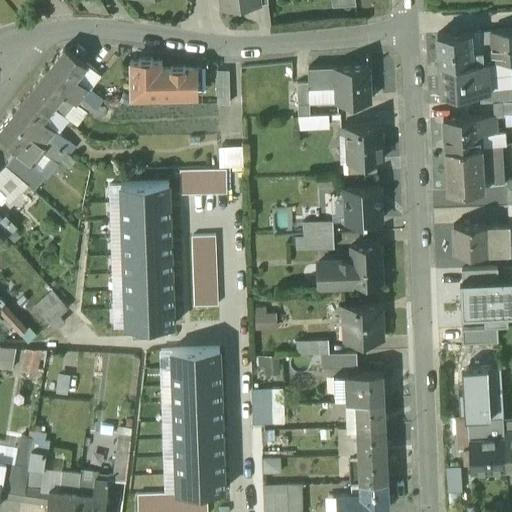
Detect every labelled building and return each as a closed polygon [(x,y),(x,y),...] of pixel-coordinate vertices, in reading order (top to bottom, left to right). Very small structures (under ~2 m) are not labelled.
[(511,27),(491,29),(493,58),(511,56),(511,27)] [(471,30),(439,32),(440,61),(473,59),(471,30)] [(87,64),(65,46),(48,68),(82,95),(88,87),(76,78),(87,64)] [(473,59),(440,61),(442,91),(481,88),(490,88),(490,86),(489,58),(473,59)] [(170,68),(162,68),(162,60),(153,61),(153,59),(139,59),(139,61),(130,61),(130,93),(194,92),(194,68),(185,68),(185,66),(170,67),(170,68)] [(294,84),(293,62),(247,63),(248,85),(294,84)] [(368,64),(336,65),(337,86),(337,101),(369,100),(368,64)] [(336,65),(308,66),(309,82),(309,87),(337,86),(336,65)] [(48,68),(31,89),(54,106),(64,93),(69,96),(76,102),(82,95),(48,68)] [(230,89),(231,68),(219,68),(218,89),(230,89)] [(511,79),(496,80),(494,86),(490,86),(490,88),(481,88),(481,101),(504,100),(511,99),(511,79)] [(309,82),(296,83),(297,115),(310,114),(309,87),(309,82)] [(54,106),(31,89),(15,111),(49,137),(55,129),(43,120),(54,106)] [(64,93),(54,106),(65,115),(72,105),(66,100),(69,96),(64,93)] [(49,137),(15,111),(0,129),(0,134),(20,149),(31,135),(43,145),(49,137)] [(494,113),(480,114),(481,131),(495,131),(494,113)] [(480,114),(444,117),(446,148),(482,145),(481,131),(480,114)] [(381,124),(340,126),(340,132),(346,132),(347,160),(382,159),(381,124)] [(220,144),(221,165),(245,164),(244,143),(220,144)] [(482,145),(446,148),(448,189),(484,187),(482,145)] [(181,169),(181,192),(226,192),(226,169),(181,169)] [(169,199),(169,182),(122,183),(122,201),(169,199)] [(380,185),(340,187),(341,195),(345,195),(346,220),(382,218),(380,185)] [(170,217),(169,199),(122,201),(123,219),(170,217)] [(171,235),(170,217),(123,219),(123,237),(171,235)] [(332,219),(303,221),(304,234),(334,233),(332,219)] [(510,221),(486,222),(487,251),(511,249),(510,221)] [(486,222),(454,224),(455,252),(487,251),(486,222)] [(218,302),(216,233),(191,235),(193,303),(218,302)] [(334,233),(304,234),(305,248),(335,247),(334,233)] [(171,253),(171,235),(123,237),(124,255),(171,253)] [(380,242),(351,244),(352,259),(353,280),(381,279),(380,242)] [(172,271),(171,253),(124,255),(124,272),(172,271)] [(352,259),(318,261),(319,282),(353,280),(352,259)] [(462,268),(463,280),(498,279),(497,266),(462,268)] [(172,289),(172,271),(124,272),(125,290),(172,289)] [(511,313),(511,277),(498,279),(463,280),(460,280),(461,316),(484,315),(508,313),(511,313)] [(54,287),(36,301),(54,324),(72,309),(54,287)] [(173,306),(172,289),(125,290),(126,308),(173,306)] [(380,301),(338,303),(339,309),(344,309),(345,337),(382,336),(380,301)] [(27,327),(5,304),(0,308),(0,309),(21,333),(27,327)] [(174,324),(173,306),(126,308),(126,326),(132,326),(155,325),(174,324)] [(257,308),(258,326),(277,325),(276,307),(257,308)] [(508,313),(484,315),(485,327),(508,325),(508,313)] [(155,325),(132,326),(132,337),(156,336),(155,325)] [(486,329),(458,330),(459,342),(487,341),(487,338),(486,330),(486,329)] [(497,330),(486,330),(487,338),(497,337),(497,330)] [(328,338),(296,339),(296,353),(321,352),(328,352),(328,338)] [(0,365),(16,366),(17,346),(1,345),(0,363),(0,365)] [(22,368),(40,370),(43,348),(25,345),(22,368)] [(172,349),(173,367),(220,365),(220,347),(172,349)] [(487,348),(467,350),(468,368),(488,366),(487,348)] [(328,352),(321,352),(322,367),(356,365),(356,351),(328,352)] [(261,354),(262,379),(283,377),(282,353),(261,354)] [(173,367),(173,384),(221,383),(220,365),(173,367)] [(468,368),(467,368),(468,395),(459,396),(460,417),(469,417),(503,415),(500,366),(488,366),(468,368)] [(381,370),(355,371),(356,399),(382,398),(381,370)] [(355,371),(334,372),(335,391),(347,390),(347,399),(356,399),(355,371)] [(173,384),(174,402),(221,400),(221,383),(173,384)] [(271,388),(252,388),(252,397),(272,397),(271,388)] [(272,397),(252,397),(252,402),(253,422),(273,422),(272,397)] [(382,398),(356,399),(357,426),(384,424),(382,398)] [(356,399),(347,399),(349,426),(357,426),(356,399)] [(174,402),(174,420),(222,418),(221,400),(174,402)] [(503,415),(469,417),(470,436),(504,434),(503,415)] [(174,420),(175,438),(222,436),(222,418),(174,420)] [(384,424),(357,426),(359,452),(385,451),(384,424)] [(504,434),(470,436),(470,446),(465,446),(465,457),(471,457),(472,469),(506,467),(504,434)] [(175,438),(175,455),(223,454),(222,436),(175,438)] [(359,452),(349,453),(351,480),(386,478),(385,451),(359,452)] [(175,455),(176,473),(224,471),(223,454),(175,455)] [(28,465),(15,463),(12,482),(25,484),(28,465)] [(461,488),(460,465),(448,466),(449,489),(461,488)] [(176,473),(177,491),(224,489),(224,471),(176,473)] [(92,492),(77,490),(74,511),(103,511),(108,479),(94,477),(92,492)] [(351,492),(338,493),(339,511),(363,511),(363,508),(388,507),(386,478),(351,480),(351,492)] [(12,482),(1,481),(0,487),(0,494),(23,498),(25,484),(12,482)] [(301,511),(301,483),(286,483),(286,485),(286,511),(301,511)] [(49,487),(25,484),(23,498),(47,501),(49,487)] [(286,511),(286,485),(263,486),(263,511),(286,511)] [(74,511),(77,490),(49,486),(47,501),(45,511),(74,511)] [(137,493),(138,511),(207,511),(207,490),(137,493)]
